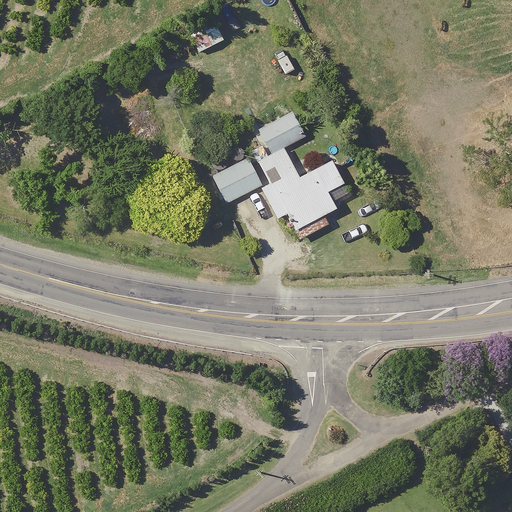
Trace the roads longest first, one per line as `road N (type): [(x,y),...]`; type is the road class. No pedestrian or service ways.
road 1 (trunk): [(0,263),(146,304),(319,324)]
road 2 (unclassified): [(319,324),(326,397),(317,423),(288,468),(241,511)]
road 3 (trunk): [(319,324),(511,311)]
